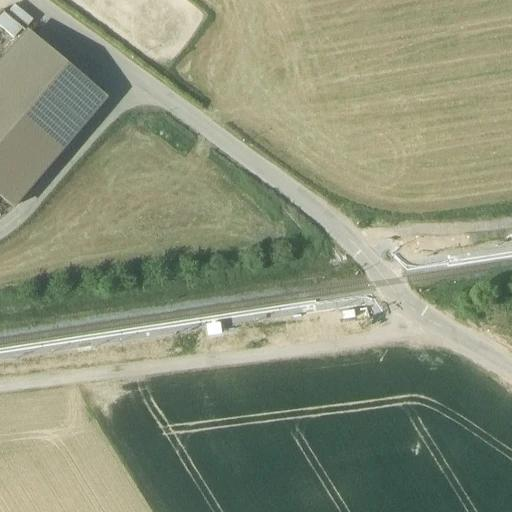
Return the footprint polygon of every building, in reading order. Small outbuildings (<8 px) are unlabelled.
[(12,2),(2,12),(20,30),(30,21),(12,2)] [(0,29),(3,32),(10,24),(0,14),(0,29)] [(28,34),(0,66),(0,197),(12,208),(104,99),(28,34)] [(511,298),(489,300),(491,334),(511,332),(511,298)] [(354,312),(342,313),(342,321),(354,319),(354,312)]
